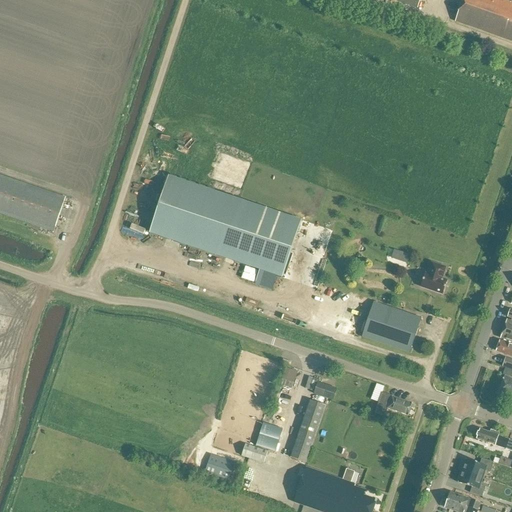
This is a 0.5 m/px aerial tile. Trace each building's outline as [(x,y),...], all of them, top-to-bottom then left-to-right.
[(388,0),(417,10),(420,0),(388,0)] [(511,4),(500,0),(463,0),(455,23),(511,42),(511,4)] [(169,175),(149,235),(281,280),(302,220),(169,175)] [(65,198),(0,176),(0,215),(53,234),(65,198)] [(262,195),(288,201),(289,196),(263,191),(262,195)] [(421,288),(443,295),(447,282),(441,280),(445,268),(431,264),(427,275),(425,274),(421,288)] [(410,354),(421,319),(374,303),(362,338),(410,354)] [(272,314),(287,317),(288,311),(273,308),(272,314)] [(511,322),(507,321),(500,339),(511,342),(511,322)] [(511,345),(500,342),(497,350),(504,353),(504,355),(511,357),(511,345)] [(511,361),(505,359),(503,367),(511,370),(511,361)] [(505,377),(498,396),(511,401),(511,370),(505,368),(503,376),(505,377)] [(280,369),(276,384),(295,390),(300,375),(280,369)] [(313,395),(332,401),(337,389),(317,383),(313,395)] [(276,384),(271,399),(290,405),(295,390),(276,384)] [(382,393),(382,394),(375,413),(385,417),(388,409),(408,417),(413,405),(392,397),(382,393)] [(326,407),(309,401),(290,458),(306,464),(326,407)] [(263,424),(259,435),(279,441),(282,430),(263,424)] [(487,433),(480,430),(480,432),(478,433),(476,437),(477,439),(477,440),(486,443),(495,446),(506,449),(511,452),(511,441),(509,440),(509,441),(498,437),(499,434),(491,432),(490,435),(487,433)] [(259,435),(256,447),(275,453),(279,441),(259,435)] [(267,453),(245,445),(241,457),(263,465),(267,453)] [(211,456),(205,474),(229,482),(235,464),(211,456)] [(462,472),(480,478),(483,471),(489,473),(492,463),(480,459),(478,465),(466,460),(462,472)] [(346,470),(342,481),(306,469),(294,503),(319,511),(372,511),(377,501),(364,497),(366,492),(355,488),(355,486),(351,484),(355,473),(346,470)] [(462,472),(458,483),(472,488),(470,494),(482,498),(486,488),(480,486),(483,479),(480,478),(462,472)] [(450,494),(447,501),(478,511),(481,504),(451,494),(450,494)] [(477,511),(478,511),(447,501),(445,508),(446,508),(445,509),(454,511),(477,511)]
